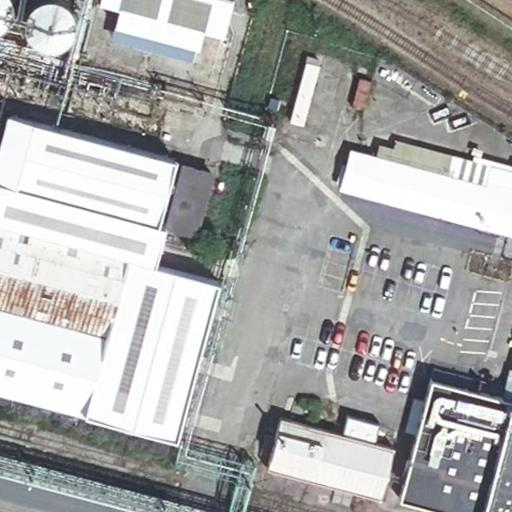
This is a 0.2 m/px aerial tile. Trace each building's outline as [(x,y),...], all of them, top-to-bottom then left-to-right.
[(69,23),(69,20),(70,16),(69,13),(69,10),(68,7),(66,3),(64,0),(63,0),(21,0),(19,3),(18,6),(17,9),(16,13),(16,16),(16,19),(17,23),(18,26),(19,29),(21,32),(23,35),(25,37),(28,39),(31,41),(34,42),(37,43),(41,43),(44,43),(48,43),(51,42),(54,41),(57,39),(60,37),(62,35),(64,32),(66,29),(68,26),(69,23)] [(231,3),(219,0),(96,0),(95,5),(120,12),(112,40),(192,62),(200,33),(221,39),(231,3)] [(301,122),(317,54),(303,51),(287,119),(301,122)] [(360,107),(367,77),(345,72),(337,102),(360,107)] [(277,98),(267,95),(265,103),(275,106),(277,98)] [(167,155),(4,114),(0,131),(0,393),(174,438),(215,277),(151,261),(161,222),(151,219),(167,155)] [(339,181),(337,191),(511,235),(511,234),(511,156),(472,147),(470,157),(393,137),(391,145),(376,141),(373,156),(348,150),(345,162),(338,160),(333,180),(339,181)] [(191,233),(207,171),(180,165),(164,226),(191,233)] [(430,385),(397,501),(435,511),(511,511),(511,339),(510,347),(511,347),(511,356),(510,364),(506,363),(496,401),(430,385)] [(278,418),(263,471),(380,503),(394,451),(369,444),(375,423),(344,415),(339,435),(278,418)]
